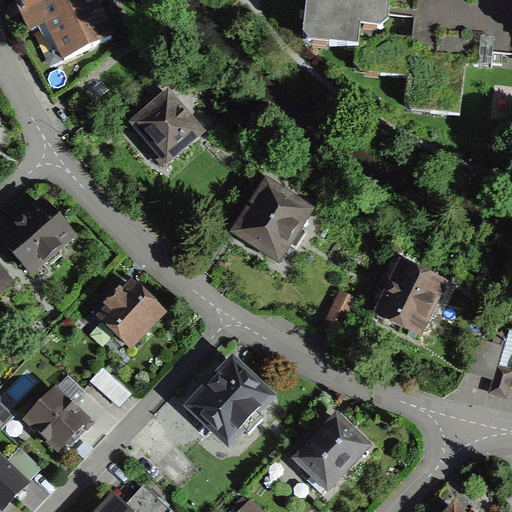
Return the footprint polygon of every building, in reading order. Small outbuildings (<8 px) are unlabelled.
[(113,38),(95,0),(16,0),(31,32),(45,25),(62,62),(113,38)] [(511,0),(306,0),(301,45),(357,51),(355,67),(361,74),(409,79),(405,111),(459,116),(465,66),(511,70),(511,0)] [(204,135),(168,94),(129,128),(166,169),(204,135)] [(313,213),(265,183),(231,236),(280,266),(313,213)] [(76,238),(40,199),(0,235),(0,243),(32,278),(76,238)] [(446,285),(400,264),(374,320),(420,341),(446,285)] [(0,298),(16,285),(0,267),(0,311),(3,309),(0,304),(0,298)] [(168,317),(134,283),(123,294),(121,291),(104,308),(107,311),(97,320),(132,354),(168,317)] [(339,331),(354,302),(337,293),(322,322),(339,331)] [(276,401),(233,360),(183,411),(226,452),(276,401)] [(132,394),(103,369),(91,382),(121,407),(132,394)] [(500,398),(508,373),(494,369),(486,393),(500,398)] [(90,398),(69,378),(25,422),(58,455),(90,423),(78,411),(90,398)] [(14,416),(0,402),(0,429),(1,430),(14,416)] [(369,453),(337,422),(295,465),(327,497),(369,453)] [(5,511),(31,486),(0,455),(0,511),(5,511)] [(97,511),(167,511),(168,511),(144,488),(125,508),(112,496),(97,511)] [(263,511),(250,499),(238,511),(263,511)]
